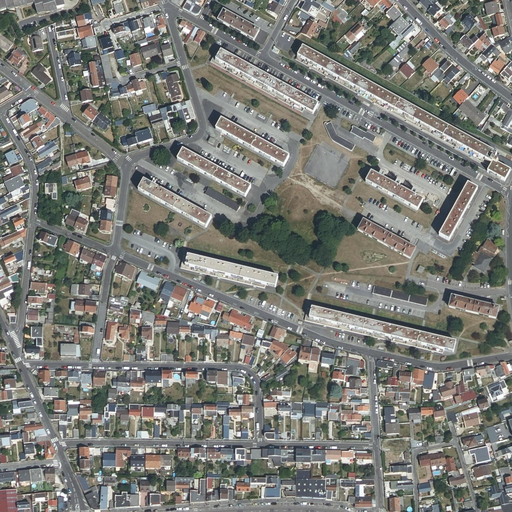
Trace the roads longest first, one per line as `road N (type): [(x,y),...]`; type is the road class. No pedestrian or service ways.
road 1 (residential): [(263,56),(511,195)]
road 2 (residential): [(115,253),(371,353)]
road 3 (residential): [(94,366),(246,371),(258,389),(260,445)]
road 4 (residential): [(260,445),(56,445)]
road 5 (residential): [(184,61),(200,135),(128,165)]
road 6 (residential): [(401,0),(511,98)]
road 7 (residential): [(371,353),(432,367),(511,355)]
road 8 (residential): [(32,220),(19,333),(8,339)]
